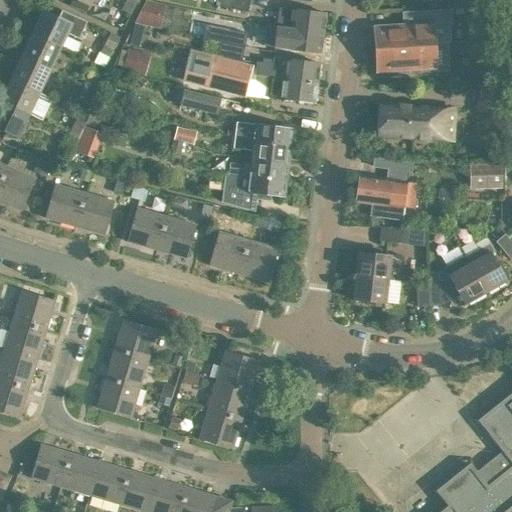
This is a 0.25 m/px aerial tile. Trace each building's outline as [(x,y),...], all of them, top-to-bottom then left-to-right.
[(75,0),(71,0),(69,5),(86,13),(89,6),(75,0)] [(137,0),(125,0),(121,10),(130,14),(137,0)] [(216,0),(215,7),(247,13),(249,0),(216,0)] [(132,23),(160,29),(166,6),(143,1),(132,23)] [(326,14),(279,8),(276,27),(323,34),(326,14)] [(375,49),(434,44),(450,43),(449,24),(452,24),(451,8),(401,12),(402,25),(374,27),(375,49)] [(42,10),(31,34),(61,48),(67,35),(78,40),(86,22),(61,10),(58,18),(42,10)] [(202,39),(220,43),(220,41),(244,46),(247,33),(205,25),(202,39)] [(321,53),(323,34),(276,27),(268,26),(265,43),(274,47),(321,53)] [(102,48),(112,52),(119,37),(110,32),(102,48)] [(31,34),(20,56),(49,70),(50,70),(61,48),(31,34)] [(220,41),(220,43),(218,56),(241,61),(244,46),(220,41)] [(375,49),(377,72),(397,71),(397,75),(409,74),(409,71),(435,69),(434,44),(375,49)] [(181,82),(245,98),(253,66),(189,48),(181,82)] [(151,56),(129,50),(123,71),(145,77),(151,56)] [(20,56),(10,79),(40,93),(50,70),(49,70),(20,56)] [(254,76),(270,78),(317,84),(319,64),(284,60),(284,59),(273,58),(272,63),(256,61),(254,76)] [(506,62),(486,63),(486,79),(507,77),(506,62)] [(92,69),(84,86),(94,90),(101,73),(92,69)] [(315,103),(317,84),(270,78),(254,76),(253,81),(265,89),(268,89),(267,98),(280,99),(283,99),(282,102),(294,104),(294,101),(315,103)] [(52,98),(40,93),(10,79),(0,99),(0,101),(28,114),(29,115),(42,121),(52,98)] [(476,112),(506,115),(507,86),(478,84),(476,112)] [(94,90),(84,86),(77,100),(87,105),(94,90)] [(179,106),(217,115),(220,99),(183,90),(179,106)] [(28,114),(0,101),(0,129),(18,138),(29,115),(28,114)] [(85,122),(97,127),(104,110),(93,105),(85,122)] [(379,137),(452,140),(453,109),(380,105),(379,137)] [(76,119),(69,133),(78,137),(85,123),(76,119)] [(236,122),(234,136),(251,137),(251,142),(290,145),(292,129),(236,122)] [(183,143),(193,145),(196,132),(176,127),(173,140),(183,143)] [(102,135),(85,129),(82,140),(99,146),(102,135)] [(64,144),(73,148),(78,137),(69,133),(64,144)] [(252,151),(251,159),(288,163),(290,145),(251,142),(251,137),(234,136),(233,148),(252,151)] [(173,140),(169,158),(179,160),(183,143),(173,140)] [(38,159),(33,172),(45,177),(50,164),(38,159)] [(227,175),(238,176),(249,177),(249,175),(286,180),(288,163),(251,159),(250,167),(229,164),(227,175)] [(469,164),(470,190),(502,188),(501,163),(469,164)] [(8,167),(0,182),(0,202),(21,212),(35,180),(8,167)] [(83,169),(79,182),(87,184),(90,172),(83,169)] [(284,197),(286,180),(249,175),(249,177),(238,176),(227,175),(225,174),(222,204),(255,213),(256,201),(270,202),(271,195),(284,197)] [(356,202),(369,204),(367,217),(400,221),(402,209),(411,210),(415,183),(391,180),(392,180),(359,176),(356,202)] [(116,180),(112,192),(120,195),(124,183),(116,180)] [(44,218),(74,227),(83,193),(54,185),(44,218)] [(133,185),(130,197),(144,202),(148,190),(133,185)] [(83,193),(74,227),(105,235),(114,202),(83,193)] [(200,204),(197,216),(208,219),(211,207),(200,204)] [(126,242),(156,250),(167,217),(136,208),(126,242)] [(257,214),(254,225),(266,229),(269,217),(257,214)] [(167,217),(156,250),(186,259),(196,226),(167,217)] [(379,241),(407,244),(408,230),(380,228),(379,241)] [(208,265),(238,274),(248,241),(217,232),(208,265)] [(495,242),(510,260),(511,258),(511,243),(504,234),(495,242)] [(248,241),(238,274),(268,283),(278,249),(248,241)] [(485,243),(463,256),(485,293),(506,281),(505,278),(507,277),(502,268),(500,269),(485,243)] [(358,252),(355,276),(388,280),(400,281),(401,281),(403,256),(390,255),(358,252)] [(485,293),(463,256),(443,267),(464,305),(485,293)] [(388,280),(355,276),(352,300),(385,304),(385,303),(397,304),(400,281),(388,280)] [(440,281),(428,282),(427,307),(441,306),(440,281)] [(427,307),(428,282),(416,282),(416,307),(427,307)] [(21,290),(12,320),(45,330),(54,300),(21,290)] [(123,319),(114,349),(148,359),(156,329),(123,319)] [(12,320),(3,349),(37,359),(45,330),(12,320)] [(414,321),(408,321),(406,325),(406,330),(415,329),(414,321)] [(3,349),(0,360),(0,380),(28,389),(37,359),(3,349)] [(114,349),(105,379),(139,389),(148,359),(114,349)] [(225,351),(216,380),(249,390),(258,360),(225,351)] [(174,354),(171,365),(180,368),(183,357),(174,354)] [(186,360),(183,369),(193,372),(196,364),(186,360)] [(199,375),(186,371),(183,381),(196,385),(199,375)] [(139,389),(105,379),(97,409),(130,419),(139,389)] [(28,389),(0,380),(0,412),(19,418),(28,389)] [(216,380),(207,410),(241,420),(249,390),(216,380)] [(160,395),(171,398),(174,388),(163,384),(160,395)] [(432,511),(511,511),(511,387),(472,415),(498,452),(470,470),(465,463),(429,487),(442,506),(432,511)] [(162,397),(160,406),(168,409),(171,400),(162,397)] [(241,420),(207,410),(198,440),(232,450),(241,420)] [(177,431),(180,421),(172,418),(168,428),(177,431)] [(30,478),(62,488),(72,454),(40,445),(30,478)] [(62,488),(94,497),(104,464),(72,454),(62,488)] [(94,497),(126,506),(136,473),(104,464),(94,497)] [(0,471),(0,499),(1,500),(11,476),(0,471)] [(126,506),(144,511),(159,511),(168,483),(136,473),(126,506)] [(159,511),(193,511),(200,492),(168,483),(159,511)] [(200,492),(193,511),(228,511),(232,502),(200,492)]
